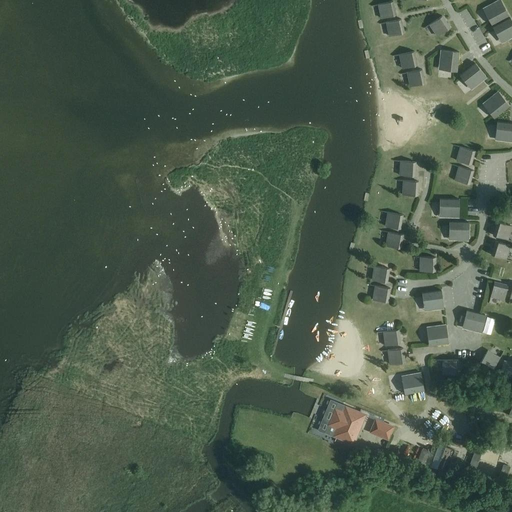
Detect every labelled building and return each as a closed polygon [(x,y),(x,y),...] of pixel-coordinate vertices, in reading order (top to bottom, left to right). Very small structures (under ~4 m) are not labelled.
[(501,0),(499,0),(484,9),(492,24),(509,15),(501,0)] [(382,18),(397,15),(393,1),(379,4),(382,18)] [(438,36),(450,27),(442,15),(430,24),(438,36)] [(501,42),(511,36),(511,19),(511,17),(493,27),(501,42)] [(390,36),(405,32),(401,18),(387,22),(390,36)] [(442,49),(442,50),(440,69),(457,71),(459,51),(442,49)] [(400,54),(403,68),(418,65),(415,51),(400,54)] [(471,88),(486,76),(476,62),(460,75),(471,88)] [(422,69),(408,72),(411,86),(425,83),(422,69)] [(499,92),(498,92),(483,104),(494,118),(510,105),(499,92)] [(511,123),(497,121),(496,135),(495,139),(511,140),(511,123)] [(457,160),(471,164),(475,150),(461,146),(457,160)] [(400,175),(415,176),(416,162),(401,161),(400,175)] [(455,180),(470,184),(474,170),(459,166),(455,180)] [(404,180),(403,194),(418,195),(419,181),(404,180)] [(440,198),(440,212),(439,216),(459,216),(460,199),(440,198)] [(386,226),(401,228),(403,214),(388,212),(386,226)] [(449,221),(449,235),(449,239),(469,239),(469,222),(449,221)] [(511,225),(497,221),(493,235),(508,239),(511,225)] [(386,245),(401,248),(404,234),(389,231),(386,245)] [(491,254),(506,259),(510,245),(496,241),(491,254)] [(436,271),(436,257),(421,256),(420,271),(436,271)] [(373,280),(387,282),(390,268),(375,265),(373,280)] [(494,281),(491,296),(505,299),(508,285),(494,281)] [(373,299),(388,302),(391,288),(376,285),(373,299)] [(424,310),(443,307),(444,307),(442,290),(422,292),(424,310)] [(467,310),(463,323),(462,327),(482,331),(486,315),(467,310)] [(446,325),(427,327),(429,345),(449,342),(446,325)] [(384,331),(386,345),(401,343),(399,329),(384,331)] [(388,350),(390,364),(405,362),(403,347),(388,350)] [(488,350),(480,363),(492,370),(500,357),(488,350)] [(458,359),(443,359),(443,374),(458,374),(458,359)] [(500,375),(511,378),(511,362),(504,360),(500,375)] [(421,373),(402,376),(405,393),(424,390),(421,373)] [(464,403),(465,403),(469,403),(469,409),(477,409),(477,404),(483,404),(483,396),(465,395),(464,398),(464,403)] [(338,403),(326,431),(353,442),(359,428),(358,427),(360,422),(361,423),(365,414),(338,403)] [(394,425),(383,421),(377,436),(388,440),(394,425)] [(437,469),(446,472),(455,450),(445,446),(437,469)]
